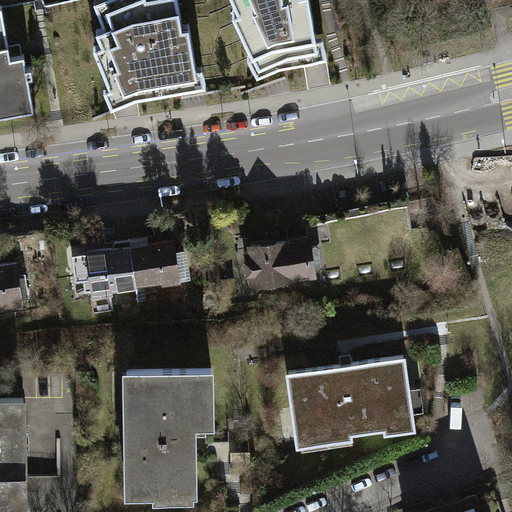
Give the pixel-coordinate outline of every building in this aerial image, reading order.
[(116,99),(205,84),(202,65),(196,66),(188,24),(182,25),(177,0),(95,0),(105,25),(97,28),(103,43),(95,46),(116,99)] [(236,0),(239,4),(233,7),(254,51),(248,53),(258,73),(280,63),(319,56),(309,0),(236,0)] [(0,6),(0,5),(0,114),(32,109),(23,52),(8,55),(0,6)] [(306,226),(308,237),(313,274),(316,297),(447,271),(440,226),(412,231),(406,207),(306,226)] [(135,283),(186,276),(181,238),(148,243),(147,235),(130,237),(135,283)] [(112,286),(135,283),(130,237),(112,240),(113,248),(86,251),(85,245),(68,247),(72,279),(84,277),(85,290),(112,287),(112,286)] [(244,259),(248,283),(313,274),(308,237),(251,245),(253,258),(244,259)] [(0,301),(28,298),(26,280),(19,281),(16,260),(0,262),(0,301)] [(410,420),(402,355),(289,369),(297,434),(410,420)] [(126,420),(127,493),(195,493),(195,434),(190,434),(190,422),(211,422),(211,368),(130,368),(130,420),(126,420)] [(0,475),(23,475),(23,398),(0,398),(0,475)] [(0,511),(23,511),(23,475),(0,475),(0,511)]
